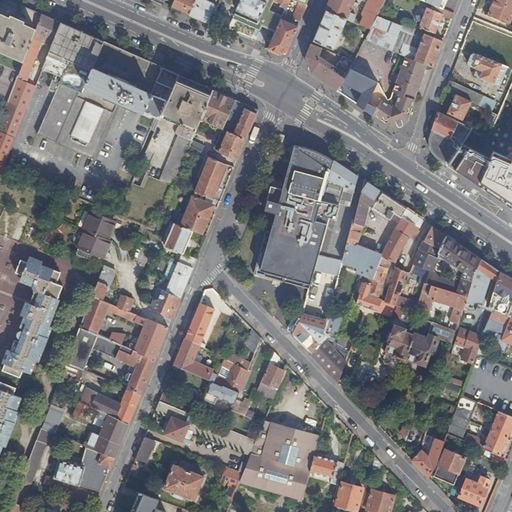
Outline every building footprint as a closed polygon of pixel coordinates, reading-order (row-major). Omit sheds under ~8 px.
[(0,0),(0,52),(24,64),(42,16),(5,0),(0,0)] [(242,0),(242,2),(237,12),(260,22),(268,4),(267,4),(268,0),(242,0)] [(348,22),(354,25),(356,18),(350,15),(354,7),(358,9),(358,7),(355,5),(356,0),(332,0),(327,13),(348,22)] [(368,13),(379,18),(388,2),(387,1),(383,0),(369,0),(365,12),(368,13)] [(442,10),(445,0),(417,0),(434,7),(442,10)] [(511,21),(511,0),(510,0),(496,0),(490,17),(511,25),(511,21)] [(308,8),(307,8),(300,4),(293,20),(302,24),(308,8)] [(442,10),(434,7),(432,11),(428,10),(420,29),(436,36),(443,17),(451,21),(454,14),(442,10)] [(279,17),(270,13),(264,28),(277,33),(282,21),(278,20),(279,17)] [(314,43),(324,47),(335,52),(348,22),(327,13),(314,43)] [(361,28),(371,32),(379,18),(368,13),(361,28)] [(52,20),(42,16),(24,64),(19,76),(19,78),(28,81),(41,46),(44,47),(46,41),(54,44),(62,24),(52,20)] [(371,32),(366,42),(407,58),(428,67),(434,69),(444,44),(439,42),(425,36),(419,52),(397,43),(403,27),(379,18),(371,32)] [(289,53),(299,29),(282,21),(277,33),(269,50),(282,56),(289,53)] [(483,33),(482,23),(474,24),(476,34),(483,33)] [(82,33),(62,24),(54,44),(43,71),(55,76),(49,90),(56,94),(60,85),(82,33)] [(496,65),(503,67),(511,71),(511,59),(511,60),(511,59),(511,34),(504,32),(501,40),(500,40),(497,50),(501,51),(499,56),(500,56),(496,65)] [(105,44),(82,33),(60,85),(85,95),(86,91),(84,90),(105,44)] [(85,95),(60,85),(56,94),(37,137),(94,161),(118,106),(124,109),(125,106),(159,122),(163,115),(168,103),(153,96),(152,97),(138,90),(149,64),(130,55),(116,48),(105,44),(84,90),(86,91),(85,95)] [(350,73),(355,64),(349,61),(346,59),(343,61),(341,61),(337,68),(319,58),(323,50),(313,46),(307,59),(312,76),(337,93),(350,73)] [(494,63),(473,56),(472,56),(468,66),(469,68),(483,73),(481,81),(495,86),(503,67),(496,65),(494,63)] [(388,101),(377,86),(367,105),(376,110),(373,116),(392,128),(408,122),(428,67),(407,58),(394,93),(401,96),(398,104),(388,101)] [(163,70),(153,96),(168,103),(179,77),(163,70)] [(377,86),(350,73),(337,93),(373,116),(376,110),(367,105),(377,86)] [(168,103),(163,115),(181,123),(176,135),(180,137),(161,182),(173,187),(189,149),(190,149),(193,142),(201,121),(213,92),(179,77),(168,103)] [(26,84),(18,82),(0,128),(0,167),(3,169),(27,111),(18,108),(26,84)] [(450,83),(447,92),(457,97),(473,105),(493,115),(495,109),(492,107),(493,105),(483,100),(484,98),(450,83)] [(236,102),(213,92),(201,121),(224,131),(225,128),(227,122),(228,121),(231,112),(236,102)] [(391,100),(388,101),(398,104),(401,96),(394,93),(391,100)] [(473,105),(457,97),(448,115),(464,123),(473,105)] [(259,112),(236,102),(231,112),(241,116),(243,111),(245,112),(243,117),(235,136),(228,133),(220,154),(238,162),(259,112)] [(434,158),(437,159),(449,167),(451,164),(451,163),(462,147),(462,146),(472,131),(439,115),(430,142),(430,149),(431,152),(433,155),(434,158)] [(205,148),(193,142),(190,149),(202,155),(205,148)] [(326,184),(330,171),(334,161),(329,157),(322,154),(313,150),(306,148),(294,145),(282,189),(270,186),(263,212),(275,215),(270,233),(266,232),(254,273),(310,289),(329,218),(336,220),(339,206),(322,201),(326,184)] [(511,152),(511,154),(511,153),(511,158),(510,162),(492,154),(489,161),(467,148),(455,170),(511,207),(511,152)] [(210,159),(196,194),(208,199),(213,201),(218,190),(220,190),(230,167),(224,165),(210,159)] [(334,161),(330,171),(326,184),(322,201),(339,206),(340,206),(350,170),(334,161)] [(359,177),(350,170),(340,206),(350,209),(359,177)] [(383,195),(364,183),(355,217),(366,221),(369,207),(373,210),(383,195)] [(193,233),(202,237),(214,208),(206,204),(208,199),(196,194),(182,228),(193,233)] [(399,206),(383,195),(373,210),(390,221),(395,214),(399,206)] [(407,211),(399,206),(395,214),(402,219),(407,211)] [(385,251),(382,258),(383,258),(392,262),(395,263),(411,236),(415,238),(419,230),(420,230),(424,223),(410,213),(405,220),(404,219),(403,221),(385,251)] [(86,233),(108,242),(115,225),(91,214),(83,232),(86,233)] [(366,221),(355,217),(353,225),(363,229),(364,229),(366,221)] [(182,228),(175,225),(166,248),(183,256),(179,264),(180,264),(193,270),(197,261),(184,255),(193,233),(182,228)] [(353,225),(343,263),(345,264),(365,272),(362,277),(374,281),(383,258),(382,258),(357,247),(363,229),(353,225)] [(446,237),(433,228),(428,236),(419,253),(413,266),(421,268),(429,272),(433,273),(436,264),(436,265),(437,262),(439,256),(433,255),(440,243),(442,244),(446,237)] [(108,242),(86,233),(81,244),(76,256),(90,263),(93,256),(103,260),(110,243),(108,242)] [(482,262),(446,237),(442,244),(439,256),(437,262),(440,263),(441,261),(444,262),(458,271),(455,284),(438,279),(433,273),(429,272),(427,280),(425,286),(468,298),(473,282),(474,282),(482,262)] [(383,258),(374,281),(369,295),(379,298),(392,262),(383,258)] [(23,279),(21,284),(34,289),(34,290),(35,293),(36,294),(31,306),(27,305),(22,318),(25,319),(21,330),(25,332),(24,334),(22,334),(19,335),(18,336),(18,338),(19,340),(21,342),(20,344),(16,342),(11,353),(8,352),(3,365),(5,366),(3,372),(21,379),(23,373),(32,376),(37,364),(39,364),(53,330),(50,329),(60,303),(58,302),(63,289),(57,286),(62,276),(42,268),(44,265),(30,260),(28,266),(21,263),(16,276),(23,279)] [(483,261),(482,262),(474,282),(488,287),(491,279),(498,282),(500,274),(483,261)] [(172,321),(193,270),(180,264),(167,294),(159,290),(155,300),(148,297),(146,303),(152,306),(150,311),(172,321)] [(421,268),(413,266),(411,274),(421,278),(427,280),(429,272),(421,268)] [(93,299),(103,303),(108,289),(109,290),(115,273),(105,269),(93,299)] [(407,274),(395,269),(385,302),(395,306),(396,306),(399,298),(407,274)] [(511,317),(511,280),(500,274),(498,282),(490,308),(496,311),(511,318),(511,317)] [(374,281),(362,277),(359,285),(363,286),(357,306),(364,308),(364,309),(391,318),(395,306),(385,302),(378,301),(379,298),(369,295),(374,281)] [(427,280),(421,278),(417,287),(423,290),(424,285),(425,286),(427,280)] [(488,287),(474,282),(473,282),(468,298),(466,304),(481,309),(488,287)] [(424,285),(423,290),(421,295),(434,299),(433,302),(463,311),(466,304),(468,298),(425,286),(424,285)] [(421,295),(419,305),(418,305),(427,307),(431,306),(433,304),(433,302),(434,299),(421,295)] [(118,309),(129,314),(134,302),(122,297),(118,309)] [(419,305),(399,298),(396,306),(416,313),(418,305),(419,305)] [(155,361),(168,330),(129,314),(118,309),(103,303),(93,299),(81,330),(98,337),(103,323),(106,323),(107,321),(104,320),(107,312),(140,325),(139,328),(144,330),(137,348),(131,345),(129,350),(155,361)] [(215,311),(201,305),(187,340),(200,347),(215,311)] [(418,305),(416,313),(416,314),(423,317),(423,315),(424,315),(427,307),(418,305)] [(506,334),(511,318),(496,311),(489,325),(506,334)] [(329,315),(327,324),(323,340),(328,344),(329,343),(329,342),(334,345),(343,320),(329,315)] [(503,342),(511,345),(511,317),(511,318),(506,334),(503,341),(503,342)] [(303,318),(294,335),(313,354),(323,339),(323,340),(327,324),(303,318)] [(451,348),(456,332),(422,318),(419,326),(432,331),(429,339),(429,340),(428,341),(423,339),(415,336),(415,338),(407,360),(416,363),(415,365),(424,369),(430,354),(433,355),(438,343),(451,348)] [(300,321),(295,319),(290,330),(294,335),(300,321)] [(503,341),(506,334),(489,325),(486,333),(503,341)] [(406,361),(407,360),(415,338),(407,336),(404,335),(405,331),(397,328),(387,352),(395,355),(395,357),(406,361)] [(481,342),(482,338),(460,329),(455,346),(466,349),(462,360),(473,364),(478,351),(481,342)] [(141,397),(155,361),(129,350),(122,347),(111,342),(98,337),(81,330),(67,365),(84,372),(92,350),(107,356),(130,367),(136,369),(133,376),(129,374),(127,376),(126,379),(127,382),(130,383),(127,391),(141,397)] [(261,340),(253,332),(245,346),(255,354),(261,340)] [(337,346),(351,354),(355,341),(341,336),(337,346)] [(111,342),(122,347),(127,337),(113,337),(111,342)] [(313,354),(311,356),(339,385),(348,364),(351,354),(337,346),(334,350),(329,343),(328,344),(323,340),(323,339),(313,354)] [(200,347),(187,340),(175,367),(213,383),(215,384),(218,377),(212,374),(214,372),(193,363),(200,347)] [(481,342),(478,351),(486,354),(489,346),(481,342)] [(280,360),(275,354),(257,394),(274,402),(286,374),(276,369),(280,360)] [(247,373),(251,365),(232,355),(228,362),(247,373)] [(248,373),(247,373),(228,362),(226,361),(222,366),(232,372),(228,381),(218,377),(215,384),(239,393),(239,394),(248,373)] [(128,374),(129,374),(133,376),(136,369),(130,367),(128,374)] [(62,396),(66,398),(71,383),(61,379),(56,393),(62,396)] [(0,455),(3,447),(6,448),(20,413),(17,412),(22,399),(15,396),(17,390),(0,382),(0,455)] [(234,405),(239,393),(215,384),(213,383),(205,401),(215,405),(218,398),(234,405)] [(129,426),(141,397),(127,391),(121,406),(87,390),(82,401),(80,400),(78,404),(80,404),(74,417),(85,422),(91,409),(99,413),(129,426)] [(56,393),(51,407),(57,409),(62,396),(56,393)] [(174,400),(163,396),(160,403),(182,412),(185,406),(174,401),(174,400)] [(469,422),(477,404),(461,397),(454,416),(469,422)] [(182,412),(160,403),(156,414),(172,420),(165,436),(183,443),(184,440),(193,444),(197,434),(251,457),(257,443),(182,412)] [(86,444),(85,448),(94,452),(115,460),(129,426),(99,413),(96,418),(106,423),(100,438),(94,436),(90,446),(86,444)] [(511,436),(511,418),(500,413),(492,432),(508,439),(510,436),(511,436)] [(461,441),(469,422),(454,416),(448,435),(461,441)] [(266,422),(257,443),(251,457),(244,476),(241,484),(303,500),(311,473),(315,457),(320,438),(266,422)] [(18,490),(9,511),(21,511),(30,489),(45,449),(51,433),(42,429),(18,490)] [(507,443),(508,439),(492,432),(484,451),(495,455),(503,459),(509,444),(507,443)] [(465,443),(477,448),(479,449),(482,442),(468,436),(465,443)] [(145,439),(136,461),(146,465),(155,443),(145,439)] [(412,462),(428,479),(436,468),(444,443),(434,439),(428,457),(422,452),(412,462)] [(110,470),(115,460),(94,452),(88,467),(97,471),(100,465),(110,470)] [(466,460),(446,452),(434,478),(454,486),(466,460)] [(505,469),(508,461),(503,459),(495,455),(492,463),(505,469)] [(345,465),(315,457),(311,473),(332,480),(331,485),(339,487),(345,465)] [(383,466),(375,459),(371,476),(379,479),(383,466)] [(81,483),(102,492),(105,483),(83,474),(85,469),(60,461),(59,464),(54,462),(52,472),(56,473),(54,480),(80,487),(81,483)] [(180,469),(175,467),(165,490),(195,501),(204,479),(192,474),(194,469),(182,464),(180,469)] [(233,500),(241,484),(244,476),(226,469),(221,484),(231,487),(227,498),(233,500)] [(478,486),(467,481),(459,498),(481,507),(491,483),(481,479),(478,486)] [(338,507),(356,511),(357,511),(363,490),(343,484),(336,506),(338,507)] [(369,503),(366,502),(364,510),(368,511),(367,511),(391,511),(396,498),(372,491),(371,495),(369,503)] [(160,501),(142,495),(134,511),(159,511),(156,511),(160,501)]
